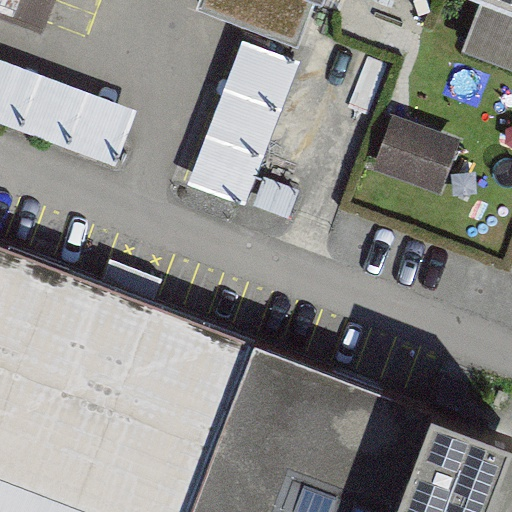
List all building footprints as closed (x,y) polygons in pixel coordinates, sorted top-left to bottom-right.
[(511,0),(0,0),(0,7),(74,34),(85,0),(336,0),(338,0),(337,0),(479,0),(511,11),(511,0)] [(188,183),(246,205),(302,60),(243,38),(188,183)] [(0,121),(116,165),(139,105),(0,52),(0,121)] [(448,194),(465,137),(395,117),(379,173),(448,194)] [(481,511),(511,433),(511,417),(432,387),(428,398),(0,232),(0,471),(106,511),(481,511)]
